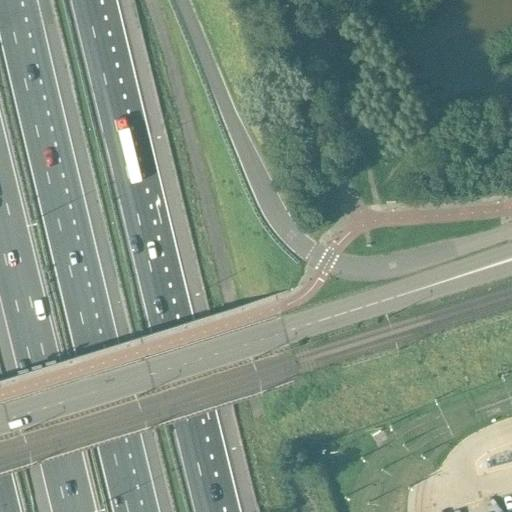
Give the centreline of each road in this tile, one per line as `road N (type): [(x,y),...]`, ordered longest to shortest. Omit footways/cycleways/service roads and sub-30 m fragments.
road 1 (secondary): [(0,419),(510,259)]
road 2 (motorway): [(208,511),(84,0)]
road 3 (motorway): [(135,511),(12,0)]
road 4 (motorway): [(0,211),(72,511)]
